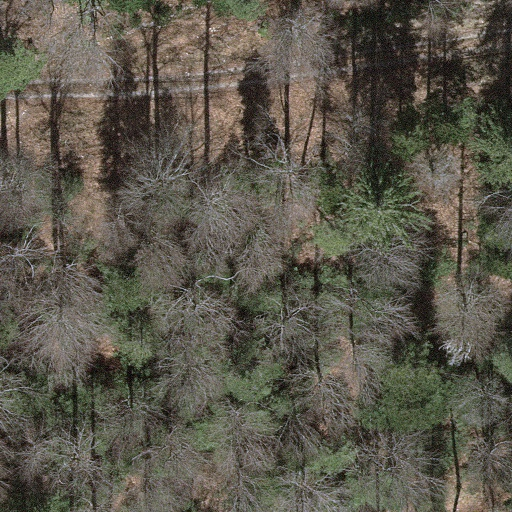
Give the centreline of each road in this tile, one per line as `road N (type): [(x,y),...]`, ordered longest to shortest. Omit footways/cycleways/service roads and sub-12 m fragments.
road 1 (track): [(511,49),(0,84)]
road 2 (track): [(382,511),(511,489)]
